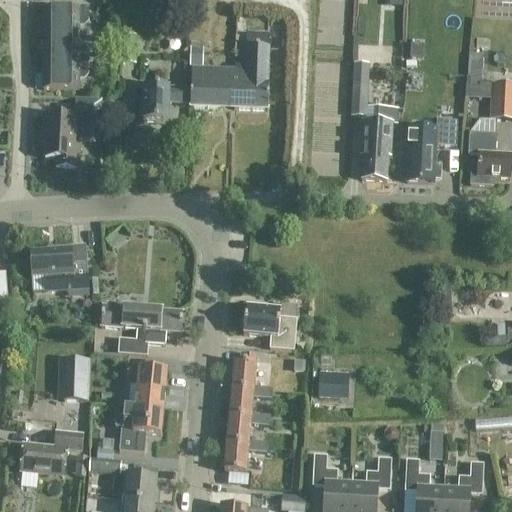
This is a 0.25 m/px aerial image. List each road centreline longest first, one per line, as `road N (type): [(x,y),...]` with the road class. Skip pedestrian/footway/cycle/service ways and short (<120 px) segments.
road 1 (residential): [(195,219),(235,200),(511,203)]
road 2 (residential): [(187,511),(212,258),(195,219)]
road 3 (residential): [(13,214),(22,91),(15,0)]
road 4 (residential): [(195,219),(163,210),(13,214)]
